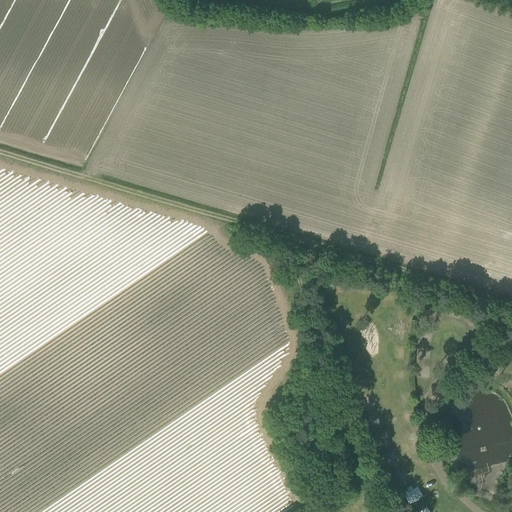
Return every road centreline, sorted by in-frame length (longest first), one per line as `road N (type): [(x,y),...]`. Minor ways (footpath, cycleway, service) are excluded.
road 1 (track): [(511,306),(0,147)]
road 2 (track): [(385,511),(347,451),(284,236)]
road 3 (track): [(379,0),(256,0)]
